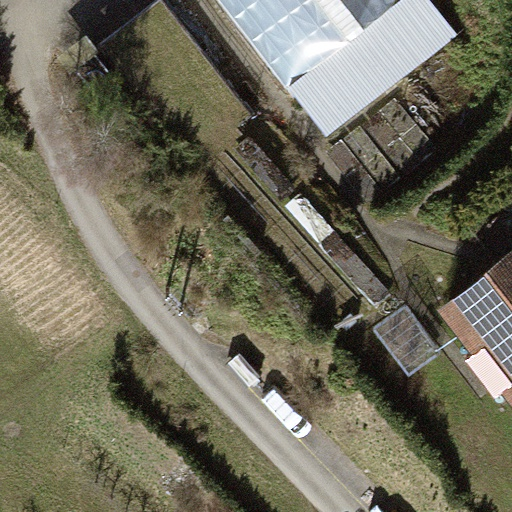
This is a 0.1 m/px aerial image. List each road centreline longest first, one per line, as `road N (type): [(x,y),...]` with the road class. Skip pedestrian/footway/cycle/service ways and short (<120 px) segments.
road 1 (track): [(343,511),(144,302),(60,151),(12,0)]
road 2 (track): [(0,418),(144,302)]
